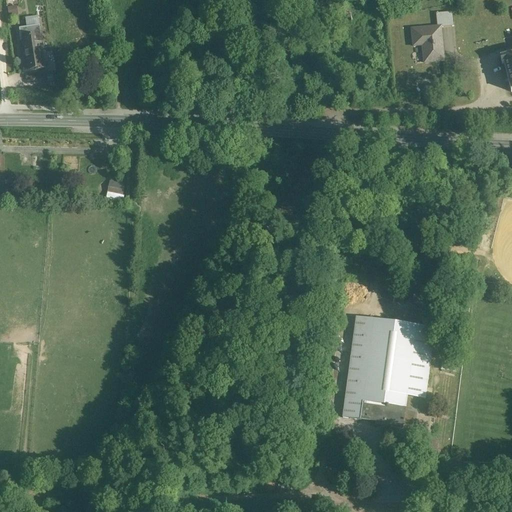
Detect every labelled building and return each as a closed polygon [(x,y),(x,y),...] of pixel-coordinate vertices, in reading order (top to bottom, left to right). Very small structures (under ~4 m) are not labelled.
[(16,7),(8,9),(9,16),(17,15),(16,7)] [(452,14),(436,15),(437,29),(441,28),(441,29),(454,28),(452,14)] [(39,26),(19,29),(21,41),(23,40),(25,51),(24,51),(25,57),(22,58),(24,71),(44,69),(42,49),(43,49),(39,26)] [(437,29),(412,31),(414,48),(423,47),(424,65),(444,62),(441,29),(441,28),(437,29)] [(511,55),(500,59),(502,65),(504,65),(511,92),(511,55)] [(112,179),(109,196),(124,199),(127,182),(112,179)] [(435,330),(357,319),(344,418),(422,429),(435,330)]
